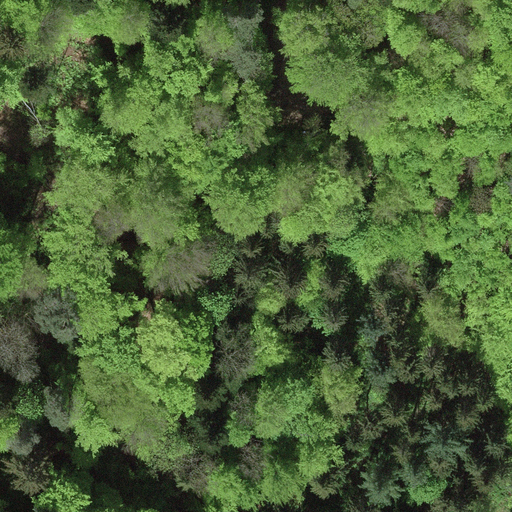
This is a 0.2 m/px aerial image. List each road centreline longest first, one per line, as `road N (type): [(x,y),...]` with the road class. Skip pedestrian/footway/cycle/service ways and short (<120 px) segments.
road 1 (track): [(170,511),(163,467),(180,350),(219,227),(266,126),(292,0)]
road 2 (track): [(70,511),(177,230),(228,134),(266,126)]
